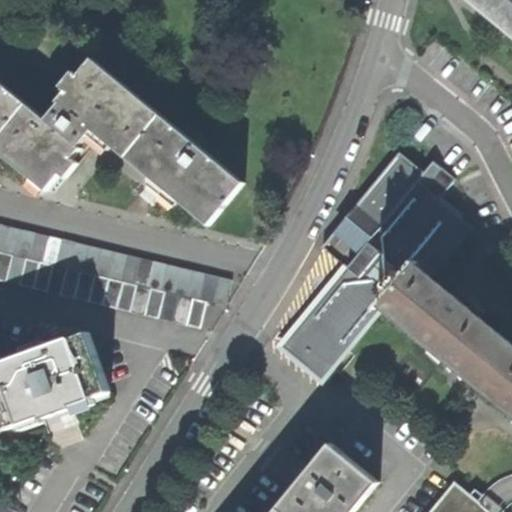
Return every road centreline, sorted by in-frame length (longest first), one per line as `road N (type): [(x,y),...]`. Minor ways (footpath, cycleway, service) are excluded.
road 1 (residential): [(280,271),(0,204)]
road 2 (residential): [(280,271),(129,511)]
road 3 (residential): [(379,50),(335,164),(280,271)]
road 4 (residential): [(379,50),(478,129),(511,186)]
